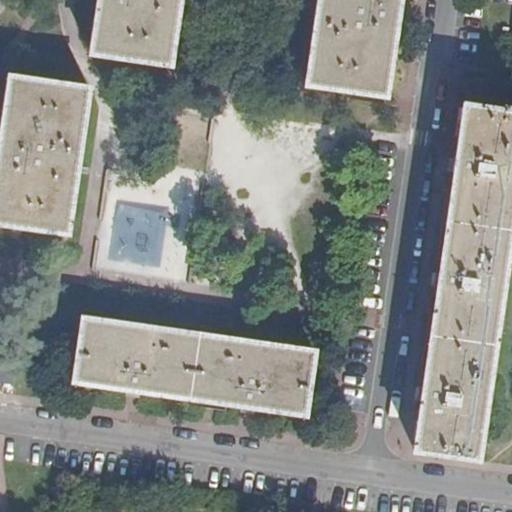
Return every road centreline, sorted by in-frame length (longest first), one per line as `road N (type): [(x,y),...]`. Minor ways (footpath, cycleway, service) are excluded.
road 1 (residential): [(364,469),(435,0)]
road 2 (residential): [(364,469),(0,418)]
road 3 (residential): [(511,490),(364,469)]
